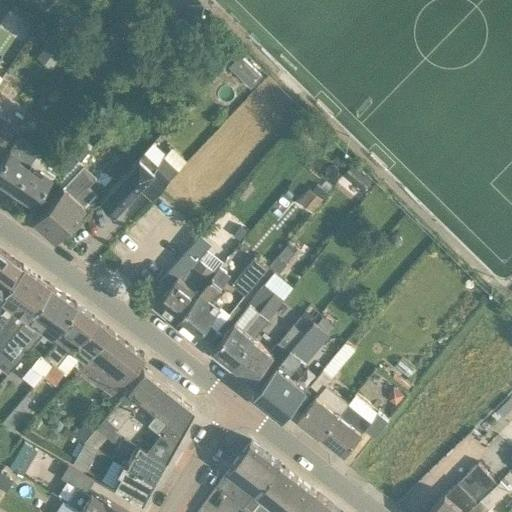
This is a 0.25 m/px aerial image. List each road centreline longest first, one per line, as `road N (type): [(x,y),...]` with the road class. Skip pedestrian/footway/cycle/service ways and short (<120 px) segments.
road 1 (residential): [(234,401),(0,226)]
road 2 (residential): [(374,511),(234,401)]
road 3 (residential): [(167,511),(234,401)]
